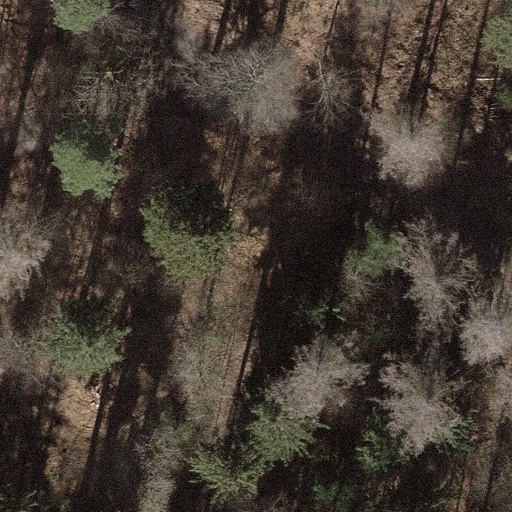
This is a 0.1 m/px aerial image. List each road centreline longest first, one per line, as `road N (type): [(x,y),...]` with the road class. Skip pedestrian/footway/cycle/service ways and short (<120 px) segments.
road 1 (track): [(511,261),(232,58),(102,0)]
road 2 (track): [(0,149),(232,58)]
